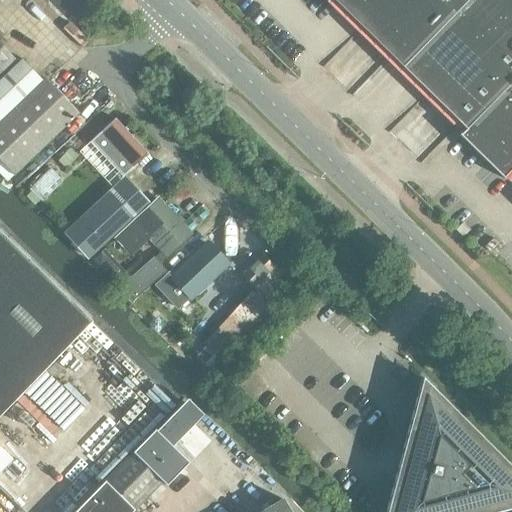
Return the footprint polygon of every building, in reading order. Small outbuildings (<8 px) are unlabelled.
[(468,0),(333,0),(403,67),(468,0)] [(511,0),(468,0),(403,67),(465,129),(460,134),(459,135),(482,158),(483,156),(488,151),(509,172),(511,168),(511,0)] [(0,120),(41,81),(20,58),(17,62),(0,44),(0,120)] [(79,114),(47,81),(45,79),(42,82),(41,81),(0,120),(0,161),(13,176),(79,114)] [(115,119),(90,142),(123,177),(147,154),(115,119)] [(51,169),(29,190),(31,192),(40,200),(42,203),(63,182),(51,169)] [(31,192),(26,198),(35,206),(40,200),(31,192)] [(108,196),(67,235),(89,258),(130,220),(108,196)] [(149,237),(167,256),(190,235),(159,200),(117,238),(132,253),(149,237)] [(0,233),(0,415),(91,322),(0,233)] [(169,272),(156,285),(179,310),(191,298),(227,264),(208,245),(174,277),(169,272)] [(104,250),(91,263),(115,288),(129,274),(104,250)] [(169,271),(155,256),(125,282),(139,297),(169,271)] [(277,290),(264,278),(273,267),(261,256),(243,276),(261,292),(257,297),(253,293),(207,343),(208,344),(196,357),(213,372),(270,310),(264,304),(277,290)] [(497,511),(511,508),(511,468),(422,378),(385,511),(497,511)] [(132,511),(161,482),(165,486),(187,463),(171,447),(202,415),(186,400),(133,454),(132,453),(74,511),(132,511)] [(289,511),(282,499),(260,511),(289,511)]
